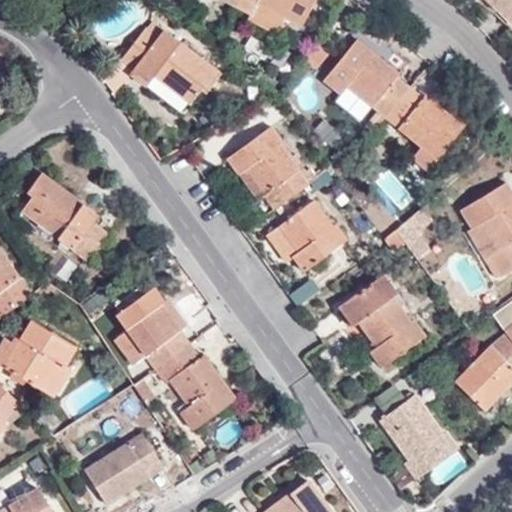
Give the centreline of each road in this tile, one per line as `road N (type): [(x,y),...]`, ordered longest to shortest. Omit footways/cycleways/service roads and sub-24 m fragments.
road 1 (residential): [(322,415),(102,116),(74,92)]
road 2 (residential): [(322,415),(174,511)]
road 3 (residential): [(511,95),(469,31),(418,0)]
road 4 (residential): [(396,511),(322,415)]
